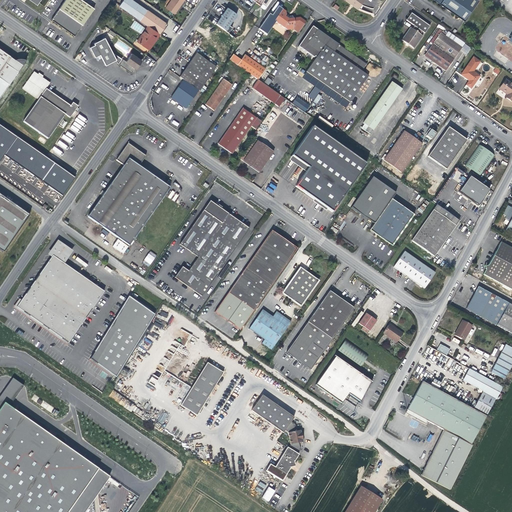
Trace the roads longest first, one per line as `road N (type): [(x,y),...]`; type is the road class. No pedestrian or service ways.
road 1 (residential): [(428,316),(366,438),(53,219)]
road 2 (residential): [(130,107),(428,316)]
road 3 (unclassified): [(0,358),(18,357),(191,476)]
road 4 (unclassified): [(364,38),(511,140)]
road 5 (residential): [(428,316),(511,163)]
road 6 (residential): [(0,15),(130,107)]
road 7 (unclassified): [(130,107),(53,219)]
road 8 (unknown): [(163,271),(211,194),(237,203),(248,190)]
road 9 (unclassified): [(130,107),(205,0)]
road 10 (unknown): [(366,438),(324,439),(273,509)]
road 11 (track): [(366,438),(464,511)]
